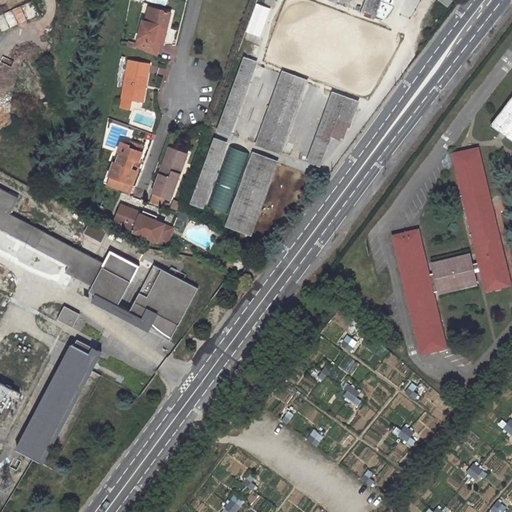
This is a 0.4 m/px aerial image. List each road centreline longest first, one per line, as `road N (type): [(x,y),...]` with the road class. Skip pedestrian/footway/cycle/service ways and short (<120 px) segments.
road 1 (secondary): [(195,389),(345,186)]
road 2 (secondary): [(345,186),(501,0)]
road 3 (secondary): [(474,0),(345,186)]
road 4 (secondary): [(105,511),(195,389)]
